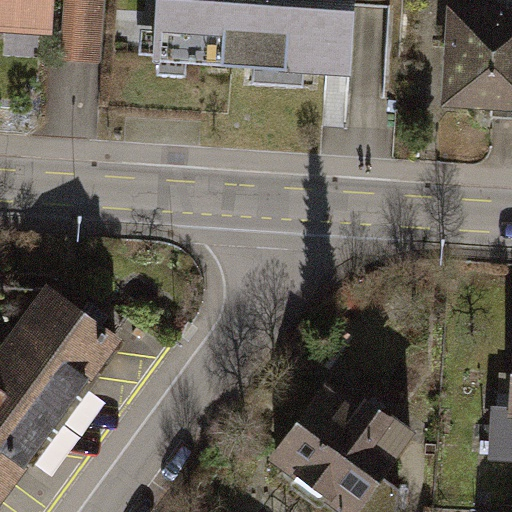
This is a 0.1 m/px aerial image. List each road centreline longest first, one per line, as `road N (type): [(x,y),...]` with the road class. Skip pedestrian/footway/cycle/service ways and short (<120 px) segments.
road 1 (residential): [(111,511),(335,208)]
road 2 (residential): [(335,208),(0,186)]
road 3 (residential): [(511,217),(335,208)]
